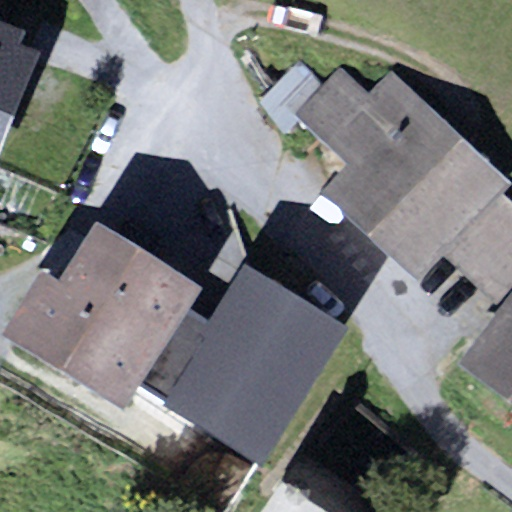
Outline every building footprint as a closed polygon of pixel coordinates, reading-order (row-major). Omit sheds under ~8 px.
[(19,20),(0,11),(0,124),(35,42),(14,33),(19,20)] [(510,172),(392,61),(367,84),(344,55),(292,106),(347,153),(321,178),(417,267),(447,243),(500,296),(511,281),(511,189),(503,182),(510,172)] [(194,271),(91,211),(58,267),(37,255),(0,318),(0,325),(121,396),(194,271)] [(337,336),(246,278),(178,382),(269,440),(337,336)] [(511,281),(500,296),(458,349),(511,392),(511,281)] [(389,511),(366,494),(300,453),(263,511),(389,511)]
